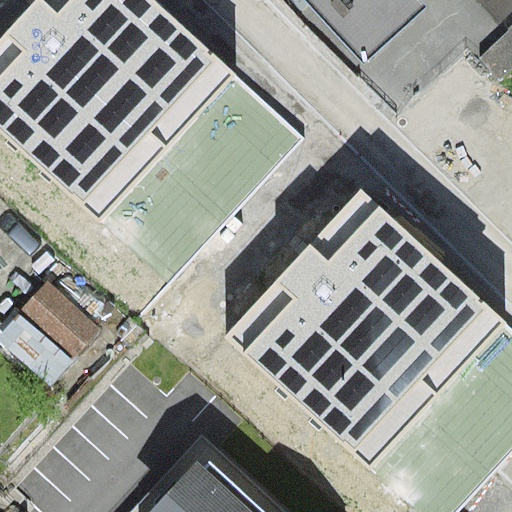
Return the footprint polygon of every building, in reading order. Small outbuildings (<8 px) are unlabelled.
[(41,0),(84,44),(129,0),(41,0)] [(305,0),(362,64),(428,6),(422,0),(305,0)] [(511,0),(470,0),(494,25),(511,8),(511,0)] [(511,27),(481,58),(502,79),(511,68),(511,27)] [(120,105),(176,166),(230,117),(174,56),(120,105)] [(420,140),(511,238),(511,108),(485,80),(420,140)] [(385,511),(398,511),(511,404),(511,349),(357,186),(209,326),(385,511)] [(50,284),(22,314),(73,359),(100,329),(50,284)] [(281,511),(278,509),(275,511),(266,511),(206,454),(150,511),(281,511)]
